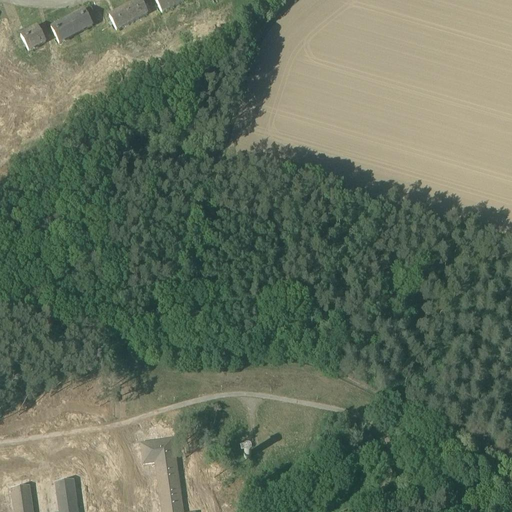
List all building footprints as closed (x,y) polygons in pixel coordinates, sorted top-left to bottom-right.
[(161,15),(177,6),(173,0),(155,0),(153,1),(161,15)] [(140,2),(124,10),(132,24),(147,16),(140,2)] [(116,32),(132,24),(124,10),(109,18),(116,32)] [(84,13),(67,21),(75,37),(92,28),(84,13)] [(59,46),(75,37),(67,21),(51,30),(59,46)] [(20,38),(29,52),(45,43),(37,28),(20,38)] [(143,441),(144,462),(174,461),(174,440),(143,441)] [(78,511),(75,481),(55,483),(58,511),(31,511),(31,509),(17,511),(78,511)]
